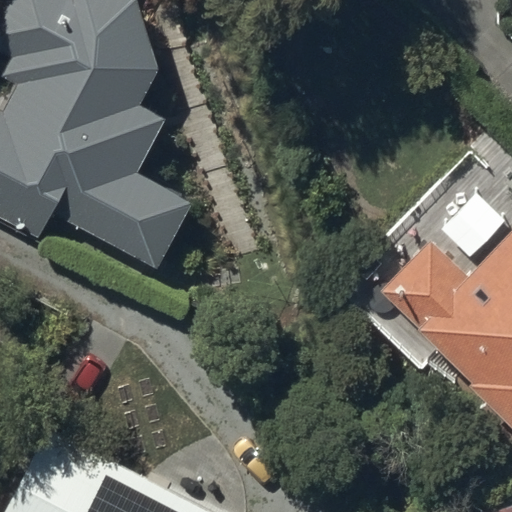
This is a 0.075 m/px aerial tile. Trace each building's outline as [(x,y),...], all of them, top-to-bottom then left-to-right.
[(0,0),(0,28),(22,40),(12,59),(26,66),(0,117),(0,196),(42,218),(53,196),(164,252),(200,181),(143,152),(170,97),(142,83),(160,47),(143,0),(0,0)] [(348,196),(403,248),(502,152),(460,110),(475,96),(392,11),(377,25),(352,0),(329,0),(244,83),(299,139),(293,144),(346,198),(348,196)] [(511,226),(474,266),(435,228),(390,273),(511,391),(511,226)] [(236,511),(57,422),(11,511),(236,511)] [(511,511),(511,490),(472,500),(475,511),(511,511)]
